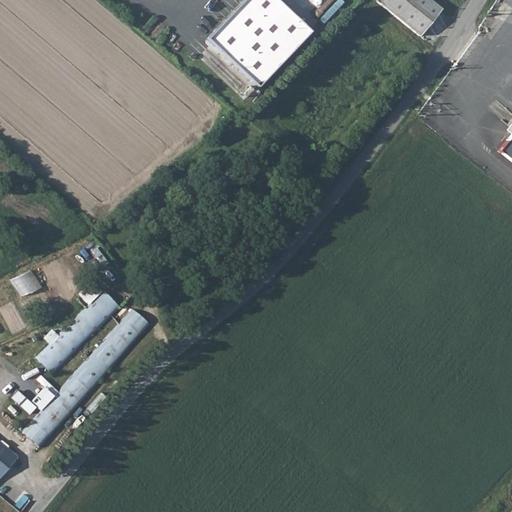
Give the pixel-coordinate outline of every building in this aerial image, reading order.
[(275,0),(242,0),(205,39),(256,87),(309,32),(275,0)] [(420,37),(442,10),(429,0),(379,0),(377,3),(420,37)] [(511,135),(499,152),(511,161),(511,135)] [(21,295),(41,289),(35,270),(15,277),(21,295)] [(109,292),(39,357),(54,373),(125,308),(109,292)] [(43,449),(151,324),(133,309),(25,433),(43,449)] [(0,441),(0,480),(2,482),(21,460),(0,441)]
